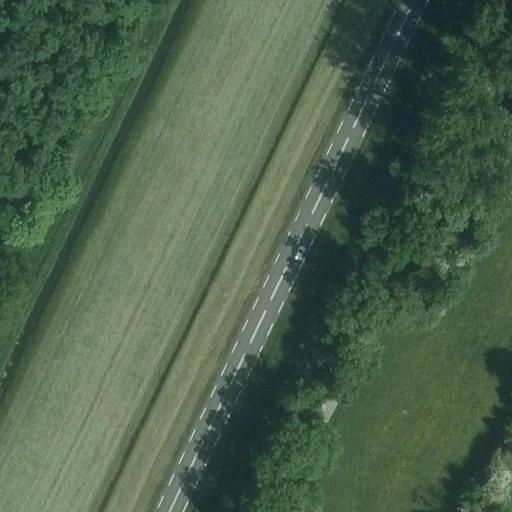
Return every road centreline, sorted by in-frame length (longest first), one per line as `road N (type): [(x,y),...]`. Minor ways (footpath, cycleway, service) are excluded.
road 1 (primary): [(168,511),(414,0)]
road 2 (track): [(0,340),(161,0)]
